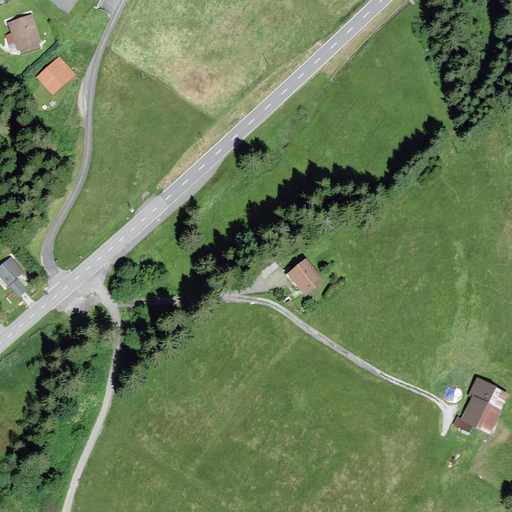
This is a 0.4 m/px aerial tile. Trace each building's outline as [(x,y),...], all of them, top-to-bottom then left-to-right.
[(51,0),(68,12),(76,0),(51,0)] [(31,15),(10,23),(19,49),(40,41),(31,15)] [(59,59),(39,78),(53,93),(73,74),(59,59)] [(11,258),(0,267),(0,275),(8,285),(10,283),(20,295),(26,290),(15,278),(22,272),(11,258)] [(306,260),(289,274),(305,293),(322,280),(306,260)] [(508,394),(478,379),(470,395),(473,397),(462,418),(489,431),(508,394)]
